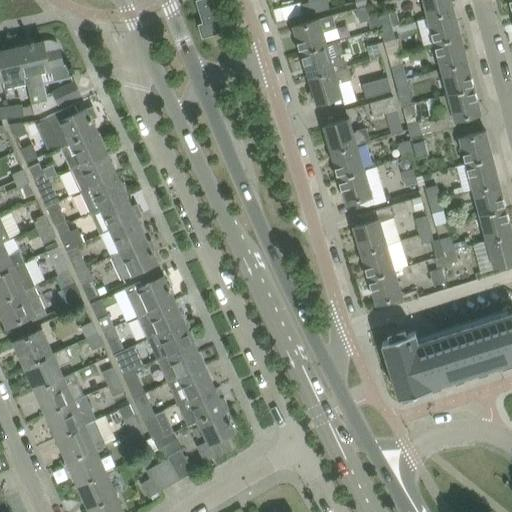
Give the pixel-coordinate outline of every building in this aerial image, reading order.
[(224,31),(214,0),(197,0),(204,22),(200,24),(204,37),(224,31)] [(302,3),(284,8),(287,19),(318,11),(315,0),(302,4),(302,3)] [(318,11),(330,7),(328,0),(315,0),(318,11)] [(451,0),(425,0),(430,16),(454,10),(451,0)] [(362,21),(373,18),(369,4),(358,7),(362,21)] [(461,36),(454,10),(430,16),(436,42),(461,36)] [(393,25),(390,13),(379,16),(382,28),(393,25)] [(327,43),(323,31),(337,27),(333,14),(294,26),(302,50),(327,43)] [(396,37),(393,25),(382,28),(385,40),(396,37)] [(468,61),(461,36),(436,42),(443,68),(468,61)] [(64,65),(60,48),(59,45),(57,43),(54,42),(51,41),(48,41),(45,42),(45,41),(35,44),(35,42),(32,43),(32,44),(21,47),(27,74),(29,83),(35,113),(39,112),(81,93),(76,82),(47,95),(43,70),(64,65)] [(380,42),(368,45),(372,60),(378,58),(377,55),(383,53),(380,42)] [(348,65),(344,52),(331,56),(327,43),(302,50),(309,76),(348,65)] [(27,74),(21,47),(0,51),(0,63),(4,79),(3,79),(5,89),(29,83),(27,74)] [(474,87),(468,61),(443,68),(450,94),(474,87)] [(403,62),(392,65),(396,80),(407,77),(403,62)] [(342,95),(338,82),(352,78),(348,65),(309,76),(313,90),(311,91),(309,93),(311,100),(314,101),(316,100),(317,103),(342,95)] [(367,97),(393,90),(389,76),(363,83),(367,97)] [(414,103),(410,88),(407,77),(396,80),(403,105),(414,103)] [(450,94),(456,119),(481,113),(474,87),(450,94)] [(394,95),(372,101),(375,114),(387,111),(393,133),(404,130),(394,95)] [(24,103),(13,105),(14,111),(11,111),(12,117),(26,115),(24,103)] [(62,147),(98,131),(93,120),(94,119),(93,117),(98,115),(94,106),(88,109),(88,108),(79,112),(75,104),(46,117),(46,119),(48,118),(62,147)] [(14,111),(13,105),(0,106),(0,113),(1,118),(12,117),(11,111),(14,111)] [(349,118),(349,119),(324,126),(331,151),(357,143),(370,139),(366,127),(353,131),(349,118)] [(423,133),(419,119),(408,122),(412,136),(423,133)] [(28,132),(23,122),(11,123),(17,137),(28,132)] [(108,152),(98,131),(62,147),(72,168),(108,152)] [(486,131),(461,137),(461,138),(467,163),(492,157),(486,131)] [(399,142),(403,156),(416,153),(411,138),(399,142)] [(414,142),(418,156),(429,153),(425,139),(414,142)] [(365,169),(357,143),(331,151),(339,177),(365,169)] [(22,148),(28,162),(39,157),(33,144),(22,148)] [(118,174),(108,152),(72,168),(82,191),(118,174)] [(499,182),(492,157),(467,163),(474,189),(499,182)] [(41,161),(30,166),(36,179),(42,176),(41,174),(46,172),(41,161)] [(365,169),(339,177),(347,202),(372,195),(375,204),(387,200),(377,166),(365,169)] [(403,170),(407,184),(418,181),(414,167),(403,170)] [(25,168),(14,173),(20,186),(25,184),(24,182),(30,179),(25,168)] [(41,190),(52,185),(46,172),(41,174),(42,176),(36,179),(41,190)] [(128,196),(118,174),(82,191),(91,212),(104,207),(128,196)] [(36,192),(30,179),(24,182),(25,184),(20,186),(25,197),(36,192)] [(506,208),(499,182),(474,189),(481,215),(506,208)] [(426,187),(430,201),(441,198),(437,184),(426,187)] [(138,203),(133,206),(128,196),(104,207),(114,229),(138,218),(138,217),(144,214),(138,203)] [(444,209),(441,198),(430,201),(433,212),(444,209)] [(59,201),(48,206),(57,225),(62,223),(61,220),(66,218),(59,201)] [(387,244),(380,221),(396,217),(392,205),(358,215),(360,224),(355,226),(362,251),(387,244)] [(511,232),(506,208),(481,215),(487,239),(511,232)] [(46,214),(35,219),(40,232),(46,230),(45,227),(51,225),(46,214)] [(11,238),(1,215),(0,215),(0,244),(3,243),(2,242),(11,238)] [(431,228),(428,215),(416,219),(420,231),(431,228)] [(72,231),(66,218),(61,220),(62,223),(57,225),(62,236),(72,231)] [(148,239),(138,218),(114,229),(123,249),(124,250),(148,239)] [(57,238),(51,225),(45,227),(46,230),(40,232),(45,243),(57,238)] [(434,240),(431,228),(420,231),(423,243),(434,240)] [(78,243),(72,231),(62,236),(67,248),(78,243)] [(511,261),(511,232),(487,239),(494,266),(511,261)] [(18,235),(11,238),(2,242),(3,243),(0,244),(0,272),(28,260),(18,235)] [(452,235),(440,238),(444,252),(449,251),(449,248),(455,246),(452,235)] [(158,261),(154,252),(155,252),(154,249),(153,250),(148,239),(124,250),(123,249),(111,255),(122,278),(158,261)] [(87,262),(82,252),(78,243),(67,248),(77,270),(83,268),(81,265),(87,262)] [(395,269),(387,244),(362,251),(370,277),(395,269)] [(459,260),(455,246),(449,248),(449,251),(444,252),(447,263),(459,260)] [(66,259),(55,264),(61,278),(66,275),(65,272),(71,269),(66,259)] [(39,284),(28,260),(0,272),(0,301),(38,284),(39,284)] [(100,293),(93,276),(87,262),(81,265),(83,268),(77,270),(90,298),(100,293)] [(446,281),(442,267),(430,271),(435,284),(446,281)] [(77,283),(71,269),(65,272),(66,275),(61,278),(66,288),(77,283)] [(402,295),(395,269),(370,277),(377,302),(402,295)] [(175,299),(171,290),(172,289),(171,287),(170,287),(164,276),(143,286),(140,281),(125,288),(138,316),(175,299)] [(38,284),(0,301),(11,325),(34,314),(37,319),(51,313),(38,284)] [(185,321),(175,299),(138,316),(148,338),(149,338),(185,321)] [(391,338),(383,341),(400,397),(404,396),(414,393),(434,387),(433,385),(457,378),(456,376),(454,372),(464,370),(465,373),(464,374),(465,375),(503,363),(502,362),(501,358),(511,354),(511,311),(419,340),(416,330),(408,333),(406,325),(389,331),(391,338)] [(110,314),(100,319),(106,332),(111,330),(110,327),(115,325),(110,314)] [(185,321),(149,338),(159,360),(195,343),(185,321)] [(94,322),(83,327),(89,340),(95,337),(94,335),(99,332),(94,322)] [(126,348),(121,338),(115,325),(110,327),(111,330),(106,332),(111,343),(115,353),(126,348)] [(52,353),(42,330),(17,341),(28,364),(52,354),(52,353)] [(105,345),(99,332),(94,335),(95,337),(89,340),(94,350),(105,345)] [(205,365),(195,343),(159,360),(168,381),(179,376),(205,365)] [(62,377),(57,365),(71,359),(65,347),(52,353),(52,354),(28,364),(38,389),(63,377),(62,377)] [(131,360),(126,348),(115,353),(120,365),(126,378),(132,376),(130,373),(136,370),(131,360)] [(215,387),(205,365),(179,376),(168,381),(179,403),(215,387)] [(115,367),(104,372),(110,386),(116,383),(114,380),(119,378),(115,367)] [(142,384),(136,370),(130,373),(132,376),(126,378),(131,389),(142,384)] [(49,412),(86,396),(86,394),(84,395),(74,371),(62,377),(63,377),(38,389),(49,412)] [(126,391),(119,378),(114,380),(116,383),(110,386),(115,396),(126,391)] [(220,399),(215,387),(179,403),(179,404),(178,404),(187,424),(199,419),(200,420),(225,409),(225,408),(229,406),(225,397),(220,399)] [(97,419),(97,418),(86,396),(49,412),(59,436),(97,419)] [(152,405),(141,410),(147,424),(152,421),(151,419),(157,416),(152,405)] [(235,431),(231,422),(233,421),(231,419),(230,419),(225,409),(200,420),(209,441),(202,445),(208,457),(231,447),(226,435),(235,431)] [(136,413),(125,418),(131,431),(136,429),(135,426),(140,424),(136,413)] [(163,429),(157,416),(151,419),(152,421),(147,424),(152,434),(163,429)] [(107,441),(97,419),(59,436),(70,460),(94,449),(94,447),(107,441)] [(146,437),(140,424),(135,426),(136,429),(131,431),(135,442),(146,437)] [(194,471),(180,448),(168,456),(170,459),(181,479),(194,471)] [(105,472),(94,449),(70,460),(81,483),(105,472)] [(181,479),(170,459),(159,465),(171,485),(181,479)] [(171,485),(159,465),(148,472),(152,479),(159,492),(171,485)] [(123,511),(105,472),(81,483),(91,507),(93,507),(95,511),(123,511)] [(159,492),(152,479),(143,484),(150,497),(159,492)]
